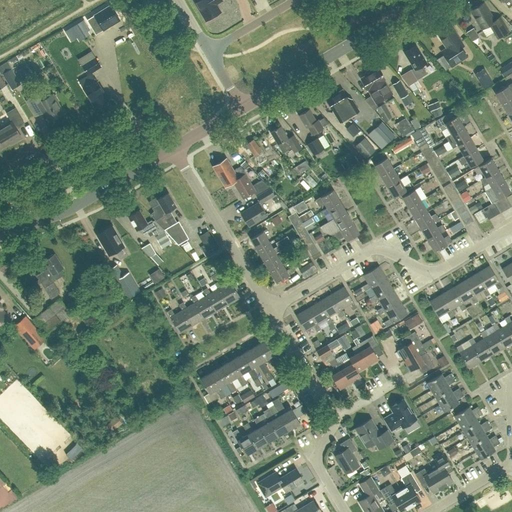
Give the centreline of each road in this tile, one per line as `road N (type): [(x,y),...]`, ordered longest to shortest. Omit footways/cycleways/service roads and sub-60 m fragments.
road 1 (residential): [(271,309),(368,251),(442,268),(511,227)]
road 2 (tertiary): [(241,108),(425,0)]
road 3 (tertiary): [(0,232),(60,213),(174,149)]
road 4 (residential): [(271,309),(174,149)]
road 5 (residential): [(333,419),(271,309)]
